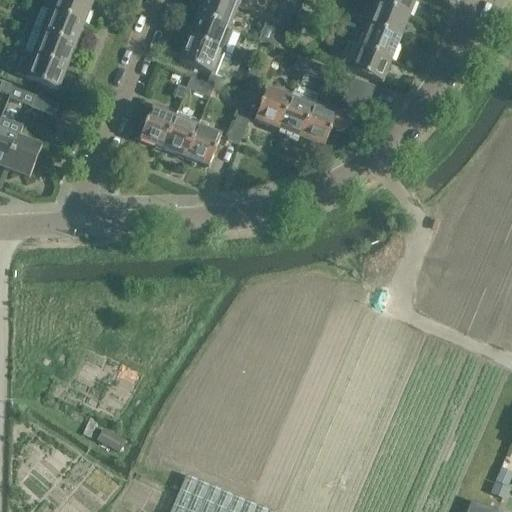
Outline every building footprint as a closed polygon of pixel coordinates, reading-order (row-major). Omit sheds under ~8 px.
[(93,1),(89,0),(55,0),(52,11),(84,24),(93,1)] [(238,9),(216,0),(203,0),(197,18),(230,31),(238,9)] [(216,0),(238,9),(241,0),(216,0)] [(415,0),(377,0),(376,3),(409,17),(415,0)] [(409,17),(376,3),(368,25),(400,39),(409,17)] [(84,24),(52,11),(40,6),(31,28),(43,33),(76,46),(84,24)] [(299,11),(295,23),(303,26),(308,14),(299,11)] [(282,12),(277,24),(286,27),(290,15),(282,12)] [(241,35),(230,31),(197,18),(188,40),(232,57),(241,35)] [(295,23),(290,34),(299,38),(303,26),(295,23)] [(277,24),(272,36),(281,39),(286,27),(277,24)] [(400,39),(368,25),(358,48),(391,61),(400,39)] [(76,46),(43,33),(31,28),(22,51),(34,55),(67,68),(76,46)] [(188,40),(179,64),(212,77),(224,81),(232,57),(188,40)] [(338,67),(349,71),(382,85),(391,61),(358,48),(347,43),(338,67)] [(67,68),(34,55),(25,79),(57,92),(67,68)] [(264,56),(260,68),(268,71),(273,59),(264,56)] [(297,57),(293,69),(301,72),(305,61),(297,57)] [(301,72),(309,75),(323,81),(328,70),(305,61),(301,72)] [(260,68),(255,80),(264,83),(268,71),(260,68)] [(346,90),(347,90),(351,79),(344,75),(339,87),(346,90)] [(375,88),(351,79),(347,90),(371,99),(375,88)] [(13,88),(2,84),(0,88),(0,91),(10,95),(13,88)] [(205,86),(200,98),(209,101),(214,89),(205,86)] [(23,92),(13,88),(10,95),(21,99),(23,92)] [(281,95),(267,89),(254,123),(278,132),(291,99),(293,92),(283,88),(281,95)] [(178,89),(174,101),(182,104),(187,92),(178,89)] [(346,90),(342,101),(366,111),(371,99),(347,90),(346,90)] [(293,92),(291,99),(278,132),(300,141),(316,101),(293,92)] [(35,97),(30,108),(53,117),(58,106),(35,97)] [(316,101),(300,141),(323,150),(330,132),(337,112),(338,109),(316,101)] [(337,112),(356,120),(361,122),(366,111),(342,101),(338,109),(337,112)] [(176,119),(152,109),(139,142),(163,152),(176,119)] [(239,112),(227,141),(239,146),(250,117),(239,112)] [(339,135),(352,129),(356,120),(337,112),(330,132),(339,135)] [(199,127),(176,119),(163,152),(186,161),(199,127)] [(199,127),(186,161),(208,170),(221,136),(199,127)] [(0,168),(6,171),(19,138),(0,130),(0,168)] [(29,180),(42,147),(19,138),(6,171),(29,180)] [(91,432),(98,437),(109,423),(102,417),(91,432)] [(104,439),(126,454),(133,444),(111,428),(104,439)] [(511,473),(501,469),(495,484),(507,489),(511,477),(511,473)] [(179,492),(170,511),(269,511),(186,476),(179,492)] [(510,490),(507,489),(495,484),(490,495),(505,501),(510,490)]
